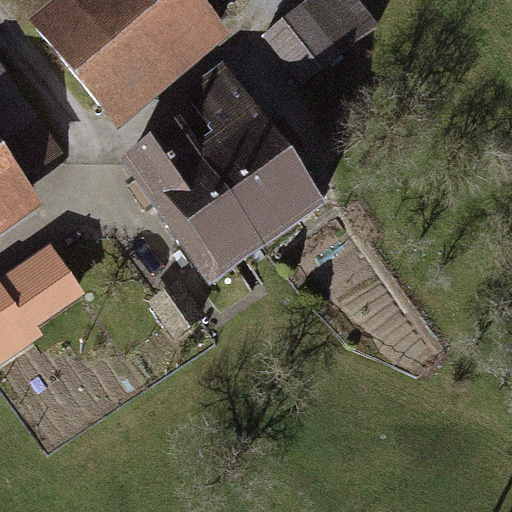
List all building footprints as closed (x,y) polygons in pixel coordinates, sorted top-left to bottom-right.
[(54,0),(31,19),(120,129),(235,35),(218,14),(234,0),(54,0)] [(312,0),(264,38),(302,85),(381,22),(363,0),(312,0)] [(0,236),(45,205),(26,179),(64,152),(0,61),(0,236)] [(214,133),(201,142),(273,244),(329,205),(227,61),(184,91),(214,133)] [(201,142),(183,117),(122,159),(212,287),(273,244),(201,142)] [(48,249),(0,282),(0,292),(30,335),(83,298),(48,249)] [(182,280),(150,302),(177,340),(208,318),(182,280)]
